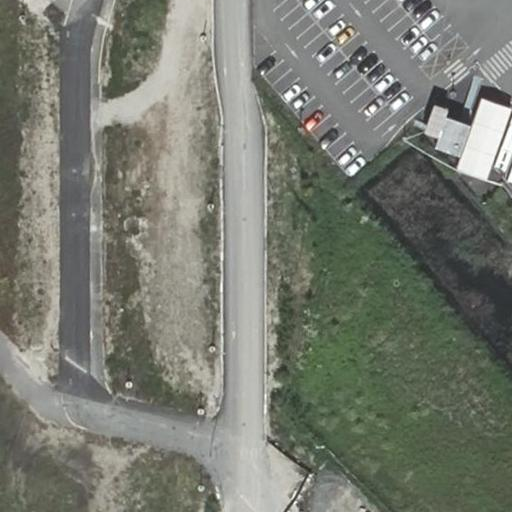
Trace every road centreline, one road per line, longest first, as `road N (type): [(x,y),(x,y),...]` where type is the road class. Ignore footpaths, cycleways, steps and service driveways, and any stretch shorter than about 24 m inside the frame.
road 1 (residential): [(76,409),(85,29)]
road 2 (residential): [(76,409),(247,451),(270,483)]
